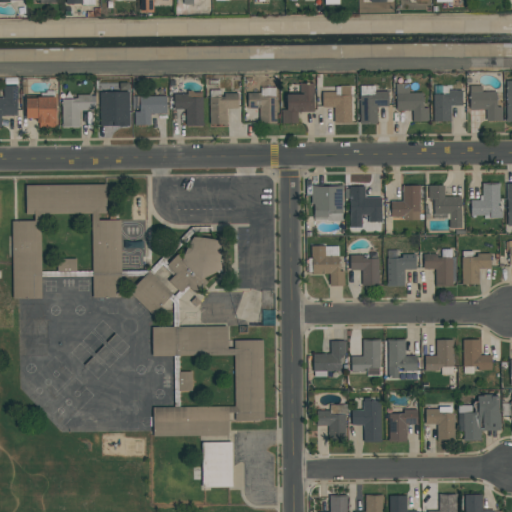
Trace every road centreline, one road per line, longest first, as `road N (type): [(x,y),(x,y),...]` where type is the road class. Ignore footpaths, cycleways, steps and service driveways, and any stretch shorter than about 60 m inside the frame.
road 1 (residential): [(448,153),(0,160)]
road 2 (residential): [(292,157),(294,511)]
road 3 (residential): [(290,315),(511,316)]
road 4 (residential): [(294,471),(501,471)]
